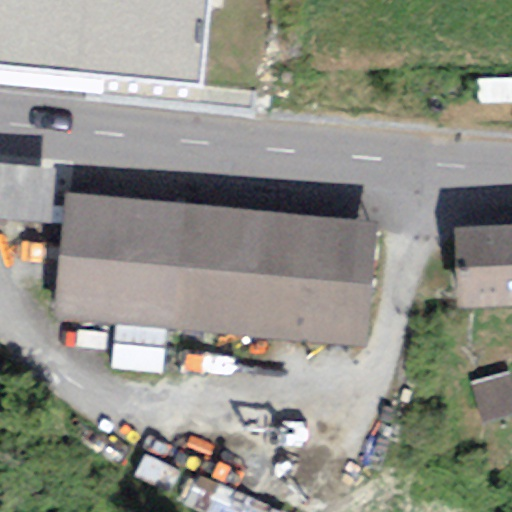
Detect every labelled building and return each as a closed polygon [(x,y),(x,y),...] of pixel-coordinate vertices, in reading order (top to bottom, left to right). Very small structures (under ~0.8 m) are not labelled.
[(205,0),(0,0),(0,66),(195,87),(205,0)] [(53,168),(0,164),(0,219),(49,223),(53,168)] [(376,223),(63,192),(50,323),(363,354),(376,223)] [(511,224),(452,228),(457,312),(511,308),(511,224)] [(511,394),(507,374),(470,383),(481,423),(511,415),(511,394)]
